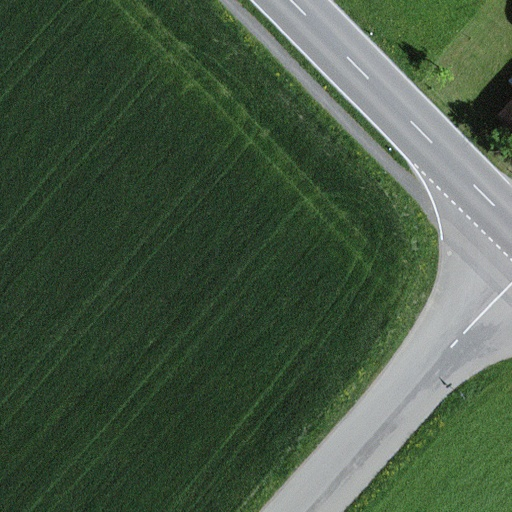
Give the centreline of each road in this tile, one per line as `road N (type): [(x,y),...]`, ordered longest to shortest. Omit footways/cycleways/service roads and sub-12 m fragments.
road 1 (unclassified): [(288,511),(511,260)]
road 2 (tertiary): [(511,221),(293,0)]
